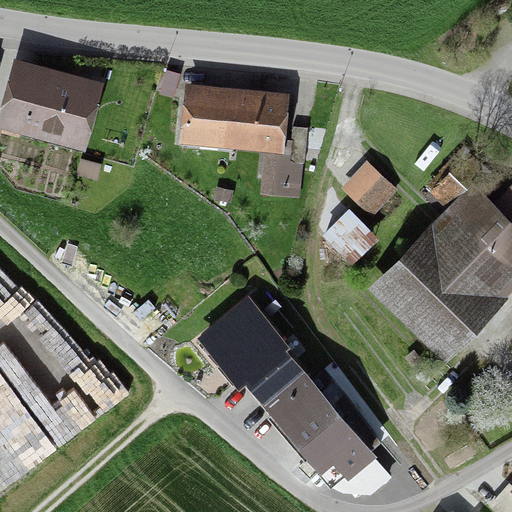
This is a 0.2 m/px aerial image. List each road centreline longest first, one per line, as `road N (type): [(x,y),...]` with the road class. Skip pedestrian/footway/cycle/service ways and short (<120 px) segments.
road 1 (unclassified): [(511,115),(421,76),(342,58),(0,17)]
road 2 (residential): [(338,511),(296,493),(0,228)]
road 3 (track): [(179,392),(44,511)]
road 4 (residential): [(511,452),(405,511)]
